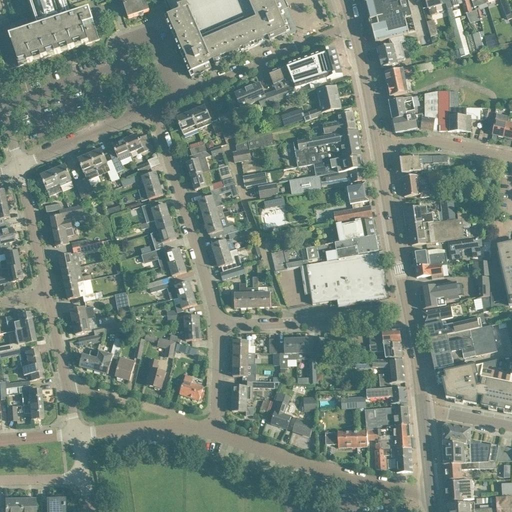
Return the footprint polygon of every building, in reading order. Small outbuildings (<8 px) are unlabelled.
[(30,0),(39,27),(68,18),(62,0),(30,0)] [(124,0),(126,5),(124,6),(128,19),(139,16),(139,13),(143,12),(143,14),(150,12),(145,0),(124,0)] [(163,0),(165,2),(171,16),(165,18),(172,34),(174,39),(191,78),(198,75),(212,70),(209,63),(213,61),(215,64),(265,43),(264,39),(268,37),(270,41),(287,34),(290,32),(281,11),(277,2),(276,0),(163,0)] [(376,43),(416,32),(408,0),(365,0),(366,2),(367,3),(366,4),(370,21),(371,21),(372,22),(373,28),(372,28),(375,41),(376,43)] [(447,4),(445,0),(425,0),(430,16),(437,14),(435,7),(445,5),(447,4)] [(472,12),(470,6),(468,0),(467,1),(466,0),(445,0),(447,4),(445,5),(447,9),(461,57),(470,55),(459,18),(455,19),(454,15),(455,15),(454,11),(453,12),(451,8),(454,7),(459,5),(457,0),(462,0),(463,2),(462,2),(465,14),(466,14),(467,18),(468,18),(470,24),(480,21),(477,11),(472,12)] [(471,0),(472,2),(474,8),(487,4),(486,0),(471,0)] [(511,12),(509,5),(502,7),(507,21),(511,18),(511,12)] [(8,20),(0,22),(0,52),(6,72),(100,41),(90,11),(68,18),(39,27),(13,36),(8,20)] [(313,35),(335,26),(331,18),(310,27),(313,35)] [(434,20),(427,22),(431,37),(438,35),(434,20)] [(483,32),(465,36),(471,54),(487,50),(483,32)] [(494,35),(484,37),(488,50),(498,47),(494,35)] [(402,61),(398,44),(377,49),(382,69),(398,65),(397,62),(402,61)] [(302,61),(287,67),(293,82),(296,89),(310,85),(311,90),(318,88),(317,83),(327,79),(327,80),(343,76),(336,50),(320,54),(302,61)] [(432,63),(412,68),(414,74),(434,69),(432,63)] [(298,95),(293,82),(287,67),(269,74),(276,91),(270,94),(274,103),(298,95)] [(412,68),(385,74),(390,97),(408,93),(404,76),(414,74),(412,68)] [(274,103),(270,94),(264,96),(259,84),(257,85),(256,84),(254,85),(254,86),(235,94),(241,109),(258,102),(261,108),(268,105),(274,103)] [(301,109),(280,116),(284,126),(304,120),(304,122),(311,120),(323,116),(322,114),(341,110),(336,87),(317,91),(321,110),(309,114),(303,115),(301,109)] [(425,114),(422,115),(422,118),(435,120),(434,131),(439,132),(439,133),(449,133),(449,108),(450,92),(439,92),(425,95),(425,114)] [(458,108),(458,92),(450,92),(449,108),(458,108)] [(412,97),(389,102),(393,121),(407,117),(407,116),(411,115),(412,117),(415,116),(414,114),(415,114),(412,97)] [(216,135),(222,133),(220,129),(218,124),(217,121),(212,123),(205,107),(191,113),(198,130),(212,124),(216,135)] [(458,108),(449,108),(449,133),(467,133),(471,133),(471,121),(486,121),(486,108),(467,108),(458,108)] [(198,130),(191,113),(177,119),(177,120),(176,120),(178,125),(179,125),(184,136),(198,130)] [(353,113),(338,115),(339,123),(323,125),(325,135),(356,130),(353,113)] [(496,121),(492,136),(504,138),(508,123),(509,117),(497,114),(496,121)] [(434,131),(435,120),(422,118),(422,115),(415,116),(412,117),(407,117),(393,121),(396,134),(418,129),(421,130),(434,131)] [(230,119),(218,124),(220,129),(232,124),(230,119)] [(344,160),(361,157),(356,132),(293,143),(298,168),(315,165),(335,162),(335,159),(344,158),(344,160)] [(137,135),(125,140),(131,154),(138,151),(139,155),(152,150),(146,136),(139,139),(137,135)] [(266,136),(236,146),(237,153),(244,152),(268,147),(266,136)] [(224,138),(215,141),(216,147),(226,144),(224,138)] [(131,154),(125,140),(112,146),(115,151),(109,153),(115,167),(114,167),(117,174),(124,171),(120,162),(132,157),(130,154),(131,154)] [(205,145),(190,150),(192,156),(207,152),(205,145)] [(205,160),(222,154),(220,147),(207,152),(192,156),(190,157),(190,158),(191,158),(192,162),(187,163),(191,177),(208,172),(205,160)] [(101,150),(90,155),(97,171),(99,176),(99,177),(108,173),(112,184),(120,180),(117,174),(114,167),(112,161),(107,163),(101,150)] [(245,162),(244,152),(237,153),(233,154),(234,164),(245,162)] [(97,171),(90,155),(78,160),(87,182),(99,176),(97,171)] [(404,158),(400,159),(402,174),(421,171),(424,171),(423,164),(448,163),(447,157),(428,157),(419,157),(404,158)] [(335,162),(315,165),(317,177),(320,177),(325,176),(363,170),(363,166),(361,158),(339,162),(339,161),(335,162)] [(151,169),(149,163),(137,168),(139,174),(151,169)] [(73,182),(66,166),(53,171),(60,187),(73,182)] [(212,185),(208,172),(191,177),(195,192),(210,187),(211,193),(235,185),(229,166),(219,169),(223,182),(212,185)] [(366,181),(363,170),(325,176),(326,183),(321,184),(322,186),(348,182),(348,184),(366,181)] [(60,187),(53,171),(40,176),(50,198),(62,192),(60,187)] [(444,173),(428,175),(429,184),(457,180),(456,176),(449,177),(449,172),(444,173)] [(160,185),(156,173),(142,178),(145,189),(160,185)] [(266,173),(242,177),(244,188),(268,183),(266,173)] [(439,196),(438,187),(429,188),(420,189),(419,178),(424,177),(424,175),(403,178),(405,198),(420,196),(421,199),(430,198),(439,196)] [(136,176),(121,182),(124,188),(139,182),(136,176)] [(321,184),(320,177),(317,177),(290,182),(292,196),(322,191),(322,186),(321,184)] [(86,179),(81,181),(87,195),(92,193),(86,179)] [(87,195),(81,181),(75,184),(82,201),(88,198),(87,195)] [(369,202),(366,183),(347,187),(350,205),(352,205),(353,210),(363,209),(362,203),(369,202)] [(163,196),(160,185),(145,189),(138,191),(140,197),(147,195),(149,201),(163,196)] [(212,197),(198,201),(202,213),(216,208),(221,207),(222,207),(219,195),(237,190),(235,185),(211,193),(212,197)] [(261,199),(278,196),(276,185),(259,188),(261,199)] [(444,221),(450,220),(447,203),(442,204),(442,209),(443,213),(439,214),(438,212),(432,213),(432,215),(428,216),(426,207),(407,210),(409,229),(445,224),(444,221)] [(0,225),(5,225),(3,220),(9,218),(6,204),(0,205),(0,225)] [(47,213),(63,210),(61,204),(46,208),(47,213)] [(151,205),(143,207),(146,218),(148,223),(148,224),(151,223),(155,222),(155,221),(170,217),(166,205),(152,210),(151,205)] [(119,206),(106,210),(108,215),(120,211),(119,206)] [(60,217),(51,219),(54,233),(72,229),(74,228),(72,218),(83,215),(83,212),(82,207),(63,210),(58,211),(60,217)] [(221,207),(216,208),(202,213),(205,224),(226,218),(236,215),(235,210),(223,214),(221,207)] [(372,218),(370,207),(363,209),(353,210),(333,214),(335,225),(341,223),(372,218)] [(457,215),(458,222),(468,220),(467,213),(457,215)] [(173,229),(170,217),(155,221),(155,222),(159,233),(173,229)] [(226,218),(205,224),(209,236),(210,236),(223,232),(225,237),(228,236),(238,233),(236,225),(229,227),(226,218)] [(376,237),(373,220),(372,220),(372,218),(341,223),(345,242),(376,237)] [(470,232),(469,220),(468,220),(458,222),(445,224),(409,229),(412,247),(445,242),(480,237),(481,237),(480,230),(470,232)] [(5,225),(0,225),(0,250),(1,250),(9,248),(8,244),(14,242),(11,230),(9,230),(8,224),(5,225)] [(74,236),(72,229),(54,233),(57,248),(69,245),(67,237),(74,236)] [(159,233),(151,235),(156,251),(160,250),(164,249),(163,244),(177,240),(173,229),(159,233)] [(285,233),(275,234),(278,252),(284,251),(288,251),(285,233)] [(357,248),(358,256),(379,252),(376,237),(345,242),(317,247),(306,249),(308,260),(286,264),(284,251),(278,252),(272,254),(276,272),(287,270),(301,267),(341,261),(354,259),(353,252),(351,252),(350,249),(357,248)] [(479,239),(449,244),(452,261),(461,260),(460,251),(471,249),(473,258),(482,257),(479,239)] [(73,249),(91,245),(90,240),(72,244),(73,249)] [(213,245),(212,245),(215,258),(235,251),(232,241),(226,243),(226,241),(213,245)] [(104,248),(103,242),(91,245),(73,249),(74,254),(84,252),(104,248)] [(509,245),(498,247),(511,306),(511,243),(509,243),(509,245)] [(156,251),(142,256),(144,264),(159,260),(159,261),(161,268),(183,261),(180,250),(166,254),(164,249),(160,250),(156,251)] [(235,251),(215,258),(219,269),(222,268),(223,273),(242,267),(237,251),(235,251)] [(442,264),(448,264),(446,254),(440,254),(432,255),(431,251),(413,254),(415,267),(437,265),(442,264)] [(5,261),(0,262),(0,267),(1,270),(7,269),(19,266),(16,252),(12,253),(4,255),(5,261)] [(341,261),(301,267),(304,285),(310,284),(313,305),(337,301),(338,306),(386,298),(379,256),(380,256),(379,254),(354,259),(341,261)] [(62,272),(81,268),(79,261),(77,255),(71,257),(71,255),(59,258),(62,272)] [(118,260),(114,261),(117,275),(122,274),(118,260)] [(187,273),(183,261),(161,268),(163,274),(170,271),(172,277),(187,273)] [(437,265),(415,267),(415,268),(417,279),(432,277),(432,280),(444,279),(442,264),(437,265)] [(8,275),(0,277),(0,285),(7,284),(8,291),(13,291),(11,283),(22,281),(19,266),(7,269),(8,275)] [(244,267),(220,274),(223,281),(246,274),(244,267)] [(92,275),(83,277),(81,268),(62,272),(65,286),(84,282),(93,280),(92,275)] [(169,278),(154,283),(156,287),(170,283),(169,278)] [(259,309),(258,288),(258,278),(253,278),(253,288),(246,288),(247,309),(259,309)] [(489,278),(476,278),(476,286),(489,285),(489,278)] [(77,283),(65,286),(68,300),(80,298),(83,297),(84,303),(96,300),(95,294),(87,296),(84,282),(77,283)] [(156,287),(150,289),(151,294),(167,289),(170,301),(179,298),(179,299),(193,294),(190,283),(177,286),(175,287),(171,288),(170,283),(156,287)] [(421,296),(419,296),(421,304),(422,304),(423,310),(446,307),(445,302),(459,300),(456,283),(420,289),(421,296)] [(247,309),(246,288),(246,284),(239,285),(239,294),(234,295),(235,309),(247,309)] [(489,285),(476,286),(477,300),(482,299),(489,297),(490,297),(489,285)] [(277,298),(273,287),(258,288),(259,309),(271,308),(281,308),(277,298)] [(127,293),(115,296),(118,314),(130,312),(127,293)] [(197,306),(193,294),(179,299),(182,310),(197,306)] [(491,311),(489,297),(482,299),(484,313),(485,312),(491,312),(491,311)] [(85,308),(70,311),(73,324),(95,319),(93,308),(85,310),(85,308)] [(453,319),(451,308),(423,313),(425,324),(453,319)] [(6,319),(8,327),(13,325),(15,332),(33,328),(30,313),(6,319)] [(122,317),(97,319),(97,326),(122,324),(122,317)] [(200,329),(199,317),(184,318),(185,330),(200,329)] [(428,340),(470,331),(479,329),(482,328),(480,318),(477,319),(477,320),(443,327),(442,323),(425,327),(428,340)] [(98,329),(96,319),(95,319),(73,324),(76,336),(90,333),(94,332),(95,337),(104,335),(109,334),(121,332),(118,325),(108,327),(98,329)] [(0,354),(26,349),(25,344),(36,342),(33,328),(15,332),(17,344),(6,347),(0,347),(0,354)] [(201,341),(200,329),(185,330),(186,342),(201,341)] [(401,344),(399,333),(397,331),(393,331),(375,332),(369,333),(370,346),(401,344)] [(474,348),(472,339),(470,331),(428,340),(429,342),(432,358),(474,348)] [(102,341),(104,335),(95,337),(78,341),(80,346),(90,344),(102,341)] [(146,335),(145,340),(145,341),(158,344),(157,347),(165,350),(164,358),(173,360),(176,343),(160,338),(146,335)] [(486,336),(479,338),(481,350),(488,349),(486,336)] [(465,360),(476,357),(475,351),(481,350),(479,338),(472,339),(474,348),(432,358),(435,370),(454,366),(466,363),(465,360)] [(117,360),(123,341),(116,339),(111,355),(114,356),(113,359),(117,360)] [(141,360),(145,341),(145,340),(138,339),(134,358),(141,360)] [(309,355),(309,339),(297,340),(297,355),(309,355)] [(325,357),(324,339),(314,339),(315,358),(325,357)] [(297,355),(297,340),(285,340),(285,354),(280,354),(281,374),(284,374),(284,370),(288,369),(288,361),(297,360),(297,355)] [(255,347),(249,347),(249,342),(234,341),(234,354),(255,354),(256,354),(255,347)] [(343,342),(327,343),(328,357),(344,356),(343,342)] [(403,359),(401,344),(370,346),(369,346),(370,354),(384,352),(385,359),(403,359)] [(188,348),(186,354),(198,358),(199,352),(188,348)] [(37,351),(27,353),(26,349),(0,354),(0,360),(19,356),(22,369),(41,365),(37,351)] [(94,372),(99,354),(91,352),(89,357),(83,356),(80,368),(94,372)] [(108,376),(113,359),(114,356),(111,355),(99,352),(99,354),(94,372),(108,376)] [(233,366),(255,366),(255,354),(234,354),(233,366)] [(120,363),(116,378),(117,378),(117,379),(122,381),(122,379),(130,382),(135,363),(127,361),(121,359),(120,363)] [(152,369),(147,387),(155,389),(155,390),(159,391),(159,390),(161,390),(166,373),(156,370),(158,362),(151,360),(149,369),(152,369)] [(406,383),(403,361),(389,362),(388,361),(373,360),(373,368),(388,369),(389,375),(379,376),(380,387),(391,387),(391,385),(406,383)] [(44,379),(41,365),(22,369),(23,377),(30,375),(31,382),(44,379)] [(472,367),(441,374),(446,399),(476,405),(477,402),(478,395),(477,388),(475,377),(477,377),(481,377),(482,368),(483,365),(475,366),(472,367)] [(233,366),(233,378),(243,378),(243,383),(252,383),(256,383),(256,366),(255,366),(233,366)] [(199,402),(204,388),(191,385),(193,379),(186,377),(180,395),(199,402)] [(481,387),(480,387),(477,402),(482,403),(482,407),(490,408),(490,405),(497,407),(497,410),(505,411),(505,408),(511,409),(511,411),(511,413),(511,412),(511,386),(487,381),(482,380),(481,387)] [(275,389),(275,388),(278,388),(280,384),(273,384),(262,383),(252,383),(243,383),(243,388),(233,388),(232,400),(247,400),(252,400),(252,388),(275,389)] [(31,391),(30,386),(17,388),(18,394),(22,394),(22,399),(23,407),(30,406),(42,405),(41,390),(31,391)] [(408,403),(406,389),(367,392),(368,400),(390,399),(391,405),(408,403)] [(275,412),(271,425),(287,430),(291,417),(284,415),(287,405),(290,397),(279,394),(273,410),(277,411),(276,412),(275,412)] [(316,398),(304,399),(305,413),(317,412),(316,398)] [(365,399),(341,400),(342,410),(366,409),(365,399)] [(247,408),(247,400),(232,400),(232,412),(246,413),(246,416),(253,417),(254,408),(247,408)] [(273,403),(268,401),(263,401),(260,412),(264,414),(265,412),(270,413),(273,403)] [(43,419),(42,405),(30,406),(23,407),(24,414),(30,414),(31,421),(43,419)] [(16,407),(7,408),(8,422),(17,422),(16,407)] [(410,426),(408,408),(365,411),(367,431),(378,431),(386,430),(386,428),(410,426)] [(297,419),(293,432),(310,438),(314,425),(297,419)] [(470,442),(470,432),(471,429),(446,424),(443,427),(444,456),(471,455),(470,446),(470,442)] [(411,439),(410,431),(410,426),(386,428),(386,430),(378,431),(378,437),(392,436),(392,440),(411,439)] [(378,437),(378,431),(367,431),(367,432),(353,433),(353,448),(368,448),(367,441),(376,441),(379,441),(378,437)] [(353,448),(353,433),(325,434),(326,446),(338,445),(338,449),(353,448)] [(411,449),(411,439),(392,440),(392,443),(395,443),(396,450),(411,449)] [(497,462),(499,447),(489,444),(489,446),(470,442),(470,446),(471,455),(471,464),(495,463),(496,463),(496,462),(497,462)] [(499,447),(497,462),(505,462),(511,462),(511,449),(507,448),(499,447)] [(413,473),(411,449),(396,450),(380,451),(376,451),(375,451),(376,470),(387,472),(386,457),(391,457),(392,459),(396,459),(397,473),(397,474),(413,473)] [(470,470),(495,469),(495,463),(471,464),(471,455),(444,456),(445,481),(462,480),(461,471),(470,470)] [(473,500),(473,491),(473,481),(462,482),(446,483),(447,503),(473,500)] [(511,484),(501,486),(502,498),(505,497),(511,496),(511,484)] [(511,511),(511,499),(505,500),(505,497),(502,498),(496,498),(496,509),(474,511),(474,503),(447,505),(447,511),(511,511)] [(53,501),(47,501),(47,511),(63,511),(63,499),(53,500),(53,501)] [(20,511),(20,500),(5,500),(4,511),(20,511)] [(35,511),(35,500),(20,500),(20,511),(35,511)]
